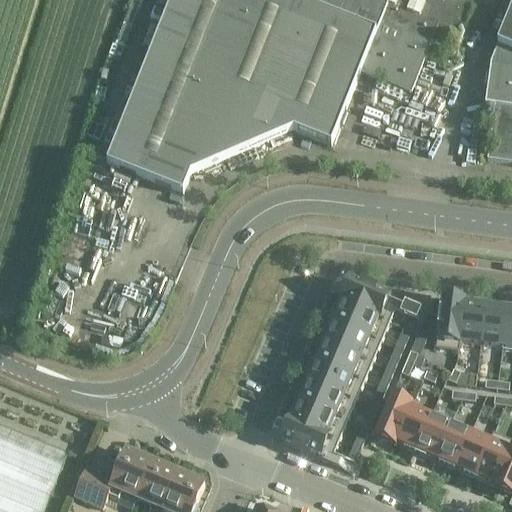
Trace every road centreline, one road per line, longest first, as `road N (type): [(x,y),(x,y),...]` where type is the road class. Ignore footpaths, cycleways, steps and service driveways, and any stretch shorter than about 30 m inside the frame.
road 1 (residential): [(148,387),(186,350),(238,231),(273,206),(322,202),(511,226)]
road 2 (residential): [(235,465),(316,282),(336,259),(511,281)]
road 3 (unclassified): [(148,387),(93,397),(0,363)]
road 4 (residential): [(349,511),(235,465)]
